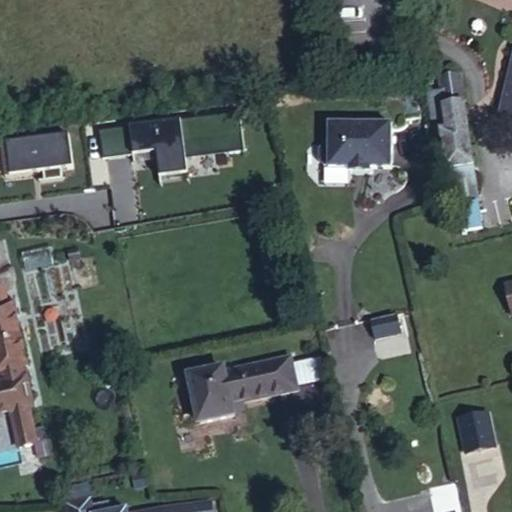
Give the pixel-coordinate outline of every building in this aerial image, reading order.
[(511,64),(501,113),(511,115),(511,64)] [(451,192),(477,188),(460,74),(439,78),(442,92),(428,94),(437,156),(445,154),(451,192)] [(238,115),(158,128),(161,146),(240,132),(238,115)] [(325,167),(329,167),(329,169),(392,170),(392,125),(329,124),(329,145),(324,145),(320,150),(319,161),(325,167)] [(477,188),(451,192),(452,202),(479,198),(477,188)] [(482,229),(478,202),(456,205),(460,232),(482,229)] [(0,250),(0,372),(2,372),(5,383),(0,384),(0,415),(12,413),(20,450),(38,446),(29,410),(34,409),(24,367),(27,366),(12,304),(6,305),(3,291),(9,290),(0,250)] [(376,340),(400,335),(396,316),(371,322),(376,340)] [(199,424),(234,416),(231,406),(297,392),(290,359),(224,374),(223,370),(189,377),(199,424)] [(489,414),(459,420),(467,454),(496,448),(489,414)] [(64,490),(68,511),(211,511),(210,504),(161,511),(126,511),(121,511),(91,511),(86,486),(64,490)]
